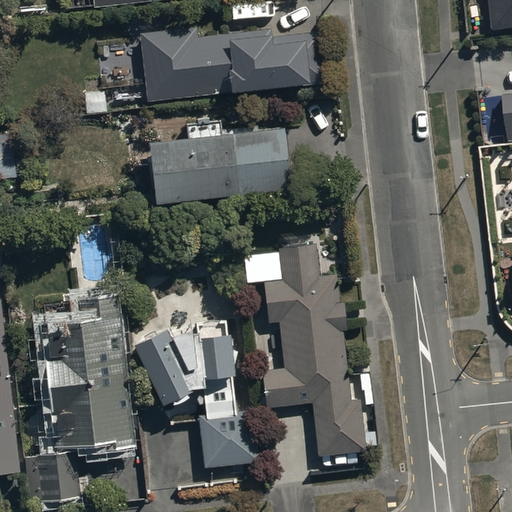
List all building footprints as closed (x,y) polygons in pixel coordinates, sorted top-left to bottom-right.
[(511,0),(488,0),(491,31),(511,28),(511,0)] [(195,28),(138,34),(145,101),(325,83),(320,32),(267,38),(266,29),(196,36),(195,28)] [(511,93),(501,95),(507,142),(511,141),(511,93)] [(188,141),(150,145),(155,202),(287,189),(281,128),(258,130),(258,125),(220,129),(220,122),(187,125),(188,141)] [(0,137),(0,178),(16,177),(15,137),(0,137)] [(314,243),(277,247),(281,279),(262,281),(267,324),(279,323),(283,367),(260,369),(264,408),(312,403),(318,455),(365,450),(359,398),(348,399),(341,332),(345,331),(342,304),(339,304),(335,273),(317,274),(314,243)] [(81,321),(41,324),(56,447),(96,441),(97,452),(137,446),(120,298),(80,300),(81,321)] [(1,299),(0,299),(0,474),(21,472),(1,299)] [(168,328),(134,345),(165,407),(191,391),(200,405),(206,404),(208,416),(199,417),(206,468),(258,461),(254,410),(237,412),(231,336),(227,337),(226,322),(196,324),(197,333),(172,335),(168,328)] [(77,451),(36,454),(40,498),(81,495),(77,451)]
